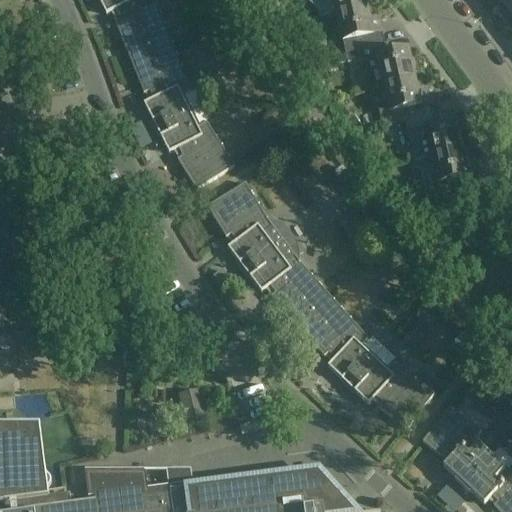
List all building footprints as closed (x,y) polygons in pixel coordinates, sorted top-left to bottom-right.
[(114,22),(129,59),(170,41),(153,0),(97,0),(106,17),(116,12),(119,19),(114,22)] [(304,0),(305,1),(306,2),(308,5),(313,9),(315,10),(316,12),(317,13),(318,15),(320,19),(319,19),(320,20),(336,17),(366,10),(363,0),(304,0)] [(511,17),(511,0),(497,0),(503,7),(495,13),(503,24),(511,17)] [(336,17),(345,55),(384,46),(380,28),(377,29),(376,24),(385,22),(385,21),(369,24),(366,10),(336,17)] [(511,17),(503,24),(511,34),(511,33),(511,17)] [(144,107),(156,131),(190,114),(182,99),(191,94),(170,41),(129,59),(144,96),(149,94),(153,102),(144,107)] [(362,75),(366,93),(384,89),(383,88),(413,81),(407,54),(387,58),(384,46),(345,55),(348,65),(359,63),(362,75)] [(246,58),(256,71),(263,66),(253,52),(246,58)] [(265,83),(275,96),(282,91),(272,77),(265,83)] [(392,127),(404,124),(432,118),(428,99),(425,100),(424,95),(433,93),(433,92),(416,96),(413,81),(383,88),(384,89),(389,112),(379,114),(382,129),(392,127)] [(190,114),(156,131),(169,156),(178,151),(182,159),(177,162),(196,193),(234,169),(207,125),(197,130),(190,114)] [(414,163),(432,159),(461,153),(455,125),(435,129),(432,118),(404,124),(409,146),(410,145),(414,163)] [(432,159),(440,198),(460,193),(480,189),(475,171),(472,171),(471,166),(480,164),(480,163),(464,167),(461,153),(432,159)] [(335,176),(345,189),(353,183),(343,170),(335,176)] [(284,230),(278,226),(272,230),(245,186),(207,210),(226,241),(231,237),(236,244),(228,251),(244,273),(292,238),(289,235),(284,230)] [(354,201),(364,214),(372,208),(361,195),(354,201)] [(294,240),(292,238),(244,273),(261,295),(270,289),(275,296),(270,300),(297,330),(331,300),(293,258),(299,254),(297,247),(294,240)] [(416,283),(426,296),(434,290),(423,277),(416,283)] [(328,369),(348,388),(373,361),(361,349),(368,341),(331,300),(297,330),(324,360),(329,356),(335,361),(328,369)] [(435,308),(445,321),(452,315),(442,302),(435,308)] [(95,359),(112,359),(112,340),(95,340),(95,359)] [(123,360),(139,360),(140,340),(123,340),(123,360)] [(373,361),(348,388),(368,407),(376,400),(382,405),(378,410),(406,433),(434,397),(393,365),(386,373),(373,361)] [(201,415),(213,412),(206,385),(194,388),(201,415)] [(450,410),(422,445),(442,460),(445,455),(451,461),(443,469),(456,482),(464,488),(491,460),(474,444),(481,434),(450,410)] [(271,413),(236,418),(239,439),(273,434),(271,413)] [(0,511),(342,511),(341,508),(339,502),(336,498),(334,494),(331,490),(318,476),(302,478),(302,475),(169,493),(168,488),(148,491),(145,474),(144,474),(144,475),(87,475),(87,472),(85,473),(88,499),(94,498),(94,502),(56,507),(55,499),(70,497),(70,496),(48,499),(48,493),(65,491),(65,490),(47,492),(47,491),(48,488),(50,485),(50,482),(50,481),(49,479),(45,475),(39,428),(0,428),(0,511)] [(491,460),(464,488),(471,495),(484,507),(484,508),(492,499),(498,504),(493,508),(496,511),(511,511),(511,471),(508,476),(491,460)]
